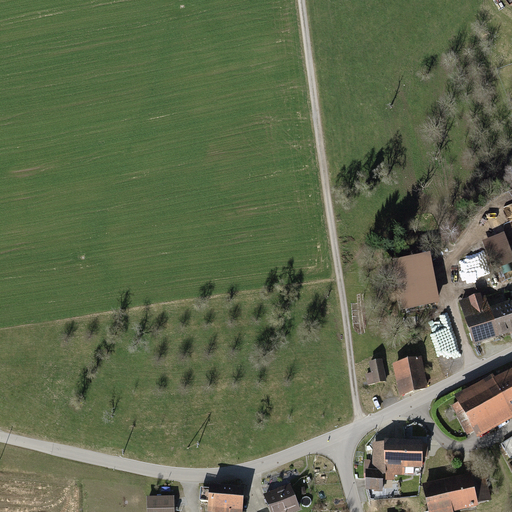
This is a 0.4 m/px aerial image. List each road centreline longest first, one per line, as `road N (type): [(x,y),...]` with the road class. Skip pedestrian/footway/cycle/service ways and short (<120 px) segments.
road 1 (track): [(301,0),(360,429)]
road 2 (tertiary): [(337,438),(252,469),(189,475),(0,439)]
road 3 (tertiary): [(511,355),(337,438)]
